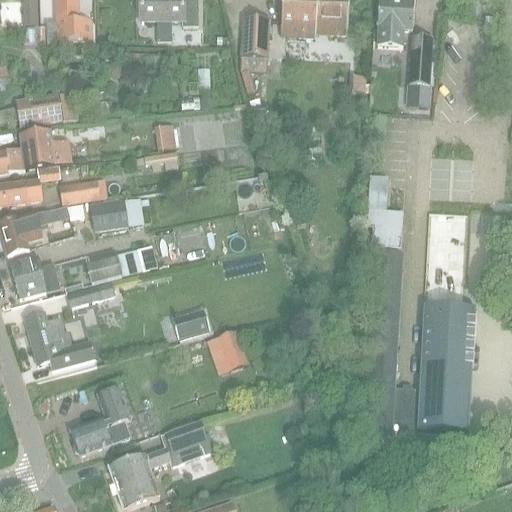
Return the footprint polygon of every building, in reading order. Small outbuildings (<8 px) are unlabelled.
[(54,0),(55,25),(44,25),(44,31),(44,49),(56,49),(56,45),(90,45),(90,25),(77,25),(76,0),(54,0)] [(140,0),(140,24),(182,24),(182,30),(197,30),(197,3),(182,2),(182,0),(140,0)] [(281,0),(279,38),(314,40),(315,28),(326,29),(326,26),(331,26),(330,31),(346,33),(347,0),(281,0)] [(379,1),(377,32),(378,32),(377,50),(402,51),(403,34),(412,34),(414,3),(379,1)] [(22,2),(22,28),(36,28),(36,2),(22,2)] [(483,30),(493,31),(493,21),(483,20),(483,30)] [(240,61),(266,63),(268,22),(242,21),(240,61)] [(165,24),(156,24),(156,36),(156,46),(170,46),(170,35),(170,24),(165,24)] [(44,31),(35,31),(35,50),(44,50),(44,31)] [(408,88),(429,90),(432,41),(411,40),(408,88)] [(115,63),(103,74),(112,84),(125,73),(115,63)] [(0,80),(8,79),(6,69),(0,70),(0,80)] [(198,71),(199,96),(210,96),(209,71),(198,71)] [(249,75),(239,74),(246,98),(255,95),(249,75)] [(347,95),(363,95),(363,80),(348,80),(347,95)] [(15,104),(20,132),(63,126),(63,125),(77,122),(73,96),(58,98),(58,97),(15,104)] [(193,111),(193,113),(200,112),(200,111),(212,111),(211,101),(180,102),(181,112),(193,111)] [(77,105),(79,123),(92,122),(90,104),(77,105)] [(22,151),(17,152),(19,174),(71,168),(68,144),(52,146),(51,134),(21,137),(22,151)] [(0,154),(0,175),(19,174),(17,152),(7,153),(7,154),(0,154)] [(143,160),(145,168),(177,164),(176,155),(143,160)] [(0,210),(41,205),(39,185),(60,182),(59,169),(37,172),(38,182),(0,187),(0,210)] [(370,182),(368,214),(369,214),(368,227),(373,227),(371,250),(375,250),(399,251),(401,216),(385,214),(387,183),(370,182)] [(60,190),(63,209),(100,204),(97,185),(60,190)] [(124,205),(90,209),(94,236),(128,231),(128,230),(142,228),(140,213),(138,202),(124,204),(124,205)] [(0,226),(0,237),(6,258),(28,253),(26,246),(40,242),(37,231),(50,228),(47,216),(33,216),(0,226)] [(279,221),(271,223),(274,234),(282,231),(279,221)] [(150,249),(136,253),(141,274),(155,270),(150,249)] [(372,297),(361,506),(386,508),(388,483),(390,443),(390,442),(397,442),(402,442),(412,443),(415,393),(411,393),(411,391),(409,389),(404,389),(401,391),(401,392),(394,392),(399,297),(401,257),(399,257),(399,251),(375,250),(374,256),(372,297)] [(85,266),(90,284),(120,276),(115,258),(85,266)] [(36,261),(10,268),(19,303),(59,292),(52,268),(39,272),(36,261)] [(67,298),(70,311),(114,300),(110,287),(67,298)] [(422,309),(416,434),(468,437),(468,432),(460,432),(463,372),(472,372),(475,312),(422,309)] [(25,322),(38,368),(50,365),(53,373),(95,361),(91,344),(68,350),(60,321),(47,324),(45,316),(25,322)] [(236,335),(217,341),(229,375),(248,369),(236,335)] [(106,422),(69,435),(79,460),(111,448),(111,447),(130,440),(124,425),(129,423),(118,392),(97,400),(106,422)] [(109,472),(123,511),(129,511),(159,502),(149,473),(169,466),(171,472),(211,457),(200,426),(164,438),(169,452),(109,472)] [(329,473),(328,497),(345,497),(346,473),(329,473)]
